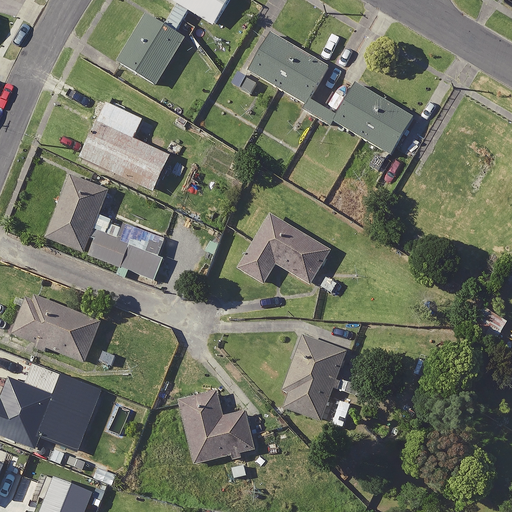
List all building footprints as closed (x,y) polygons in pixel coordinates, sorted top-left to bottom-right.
[(225,0),(174,0),(211,23),(225,0)] [(183,35),(145,13),(116,61),(154,83),(183,35)] [(325,66),(265,32),(244,69),(304,103),(325,66)] [(408,115),(351,81),(329,119),(386,153),(408,115)] [(139,118),(104,101),(78,155),(150,189),(167,154),(130,137),(139,118)] [(511,164),(444,125),(418,168),(445,183),(449,176),(491,200),(487,208),(511,222),(511,164)] [(105,189),(66,173),(41,236),(152,280),(161,256),(110,235),(114,224),(95,216),(105,189)] [(329,248),(266,211),(234,267),(261,283),(273,263),(308,283),(329,248)] [(98,319),(23,293),(9,334),(83,361),(98,319)] [(505,316),(474,303),(462,331),(493,344),(505,316)] [(344,349),(299,333),(280,386),(287,389),(280,406),(318,420),(344,349)] [(99,388),(30,362),(23,382),(6,376),(2,387),(0,386),(0,434),(33,447),(37,436),(76,451),(99,388)] [(220,414),(214,388),(175,397),(191,463),(252,448),(243,408),(220,414)] [(125,511),(105,503),(101,511),(125,511)]
